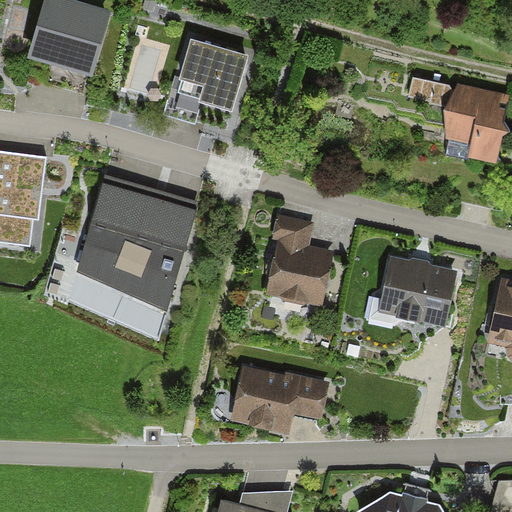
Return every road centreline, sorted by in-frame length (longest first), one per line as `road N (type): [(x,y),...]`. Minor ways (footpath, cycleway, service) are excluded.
road 1 (residential): [(511,243),(97,138),(0,124)]
road 2 (residential): [(0,457),(511,452)]
road 3 (track): [(208,0),(511,77)]
